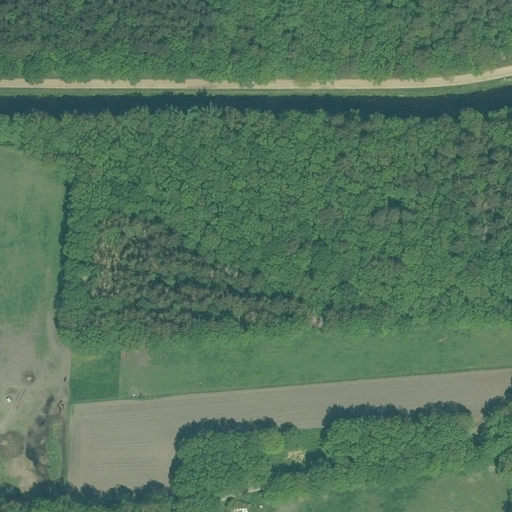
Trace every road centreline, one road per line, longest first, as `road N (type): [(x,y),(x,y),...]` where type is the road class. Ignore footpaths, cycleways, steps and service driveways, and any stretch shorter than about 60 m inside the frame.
road 1 (track): [(511,71),(413,89),(0,84)]
road 2 (unclassified): [(187,511),(254,488),(439,451),(511,399)]
